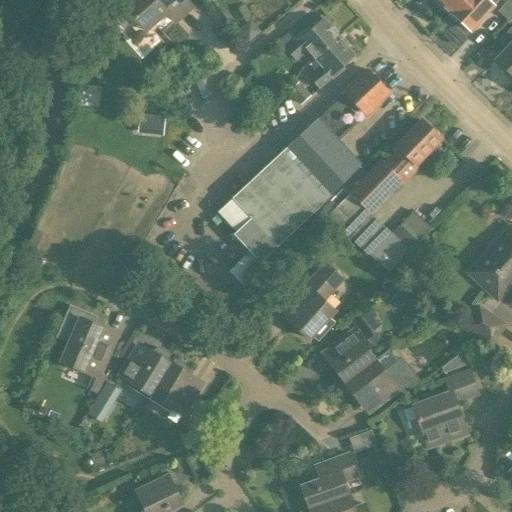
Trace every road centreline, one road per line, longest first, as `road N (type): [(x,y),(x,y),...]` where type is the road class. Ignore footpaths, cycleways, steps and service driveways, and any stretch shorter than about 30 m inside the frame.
road 1 (residential): [(511,147),(370,0)]
road 2 (residential): [(263,386),(201,340),(116,296)]
road 3 (residential): [(244,511),(220,469),(238,420),(263,386)]
